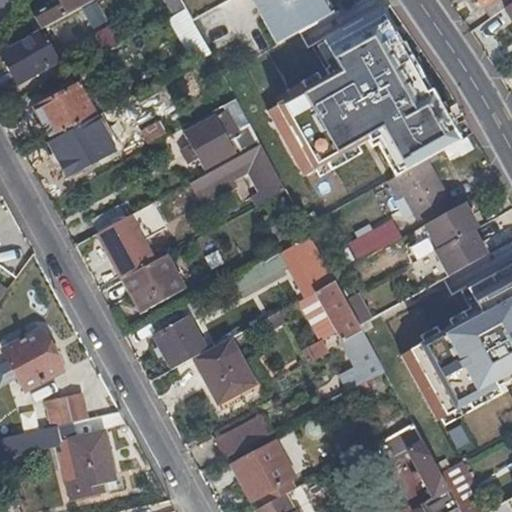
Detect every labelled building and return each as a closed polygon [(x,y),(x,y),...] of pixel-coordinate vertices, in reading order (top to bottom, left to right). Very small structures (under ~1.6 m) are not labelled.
[(41,31),(97,0),(58,0),(59,1),(33,16),(41,31)] [(178,9),(172,0),(153,0),(163,17),(178,9)] [(242,0),(272,48),(295,36),(330,18),(319,0),(242,0)] [(466,0),(473,9),(486,0),(466,0)] [(486,0),(473,9),(479,19),(499,6),(507,0),(486,0)] [(511,0),(507,0),(499,6),(511,26),(511,0)] [(103,24),(93,6),(80,13),(90,31),(103,24)] [(399,178),(478,135),(452,86),(446,89),(408,21),(402,24),(391,7),(324,45),(335,64),(267,104),(314,186),(381,148),(399,178)] [(34,34),(0,52),(0,56),(17,87),(55,66),(44,45),(41,46),(34,34)] [(47,141),(93,116),(117,103),(106,83),(82,96),(77,85),(34,108),(47,141)] [(232,152),(235,158),(257,145),(233,100),(216,109),(219,114),(182,134),(201,169),(232,152)] [(93,116),(47,141),(65,174),(111,150),(93,116)] [(235,158),(207,173),(215,188),(247,171),(258,190),(250,194),(256,204),(263,201),(260,195),(275,187),(258,156),(262,153),(257,145),(235,158)] [(397,180),(387,185),(397,203),(404,200),(416,221),(446,205),(424,165),(397,180)] [(260,195),(263,201),(278,193),(275,187),(260,195)] [(89,220),(94,235),(129,216),(118,204),(89,220)] [(462,206),(423,227),(436,250),(433,252),(446,277),(483,257),(471,233),(475,231),(462,206)] [(94,235),(119,279),(153,261),(129,216),(94,235)] [(367,237),(375,252),(399,239),(392,224),(367,237)] [(375,252),(367,237),(350,246),(358,261),(375,252)] [(303,240),(295,245),(312,277),(321,272),(303,240)] [(257,286),(289,267),(282,254),(249,273),(257,286)] [(153,261),(119,279),(137,313),(182,289),(163,255),(153,261)] [(435,423),(511,382),(511,264),(468,288),(481,314),(400,356),(435,423)] [(0,283),(0,304),(9,289),(0,283)] [(338,374),(347,390),(365,380),(381,371),(375,359),(357,326),(333,283),(313,293),(335,334),(352,366),(338,374)] [(335,334),(313,293),(297,302),(319,342),(335,334)] [(153,335),(170,369),(193,357),(205,351),(187,317),(153,335)] [(0,349),(0,350),(23,391),(59,371),(36,329),(0,349)] [(205,351),(193,357),(217,402),(252,383),(228,339),(205,351)] [(394,395),(381,371),(365,380),(367,383),(362,385),(389,436),(410,425),(399,403),(394,395)] [(46,400),(52,427),(56,427),(76,422),(84,420),(78,392),(46,400)] [(76,422),(56,427),(59,442),(65,441),(80,438),(76,422)] [(52,427),(20,435),(22,444),(23,450),(59,442),(56,427),(52,427)] [(214,441),(223,457),(249,442),(241,427),(214,441)] [(80,438),(65,441),(73,480),(64,482),(68,500),(94,494),(93,488),(112,484),(101,433),(80,438)] [(0,449),(22,444),(20,435),(0,439),(0,449)] [(230,464),(249,500),(290,477),(271,442),(230,464)] [(421,511),(444,511),(455,506),(437,474),(420,442),(403,451),(427,495),(416,501),(421,511)] [(455,506),(457,511),(482,511),(484,511),(488,509),(463,461),(437,474),(455,506)] [(114,490),(112,484),(93,488),(94,494),(114,490)] [(296,511),(285,492),(252,510),(253,511),(296,511)] [(511,511),(511,496),(502,501),(508,511),(511,511)] [(421,511),(416,501),(406,506),(409,511),(421,511)]
